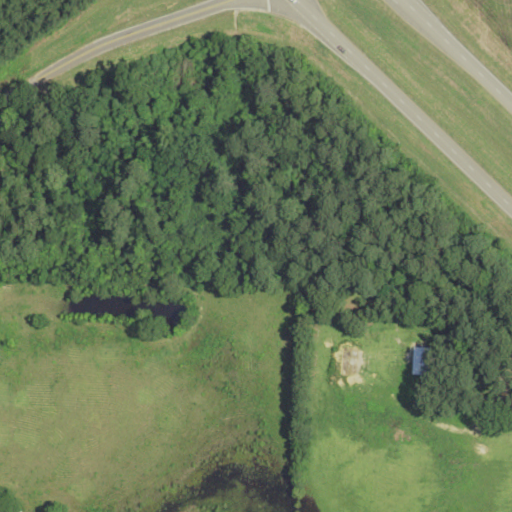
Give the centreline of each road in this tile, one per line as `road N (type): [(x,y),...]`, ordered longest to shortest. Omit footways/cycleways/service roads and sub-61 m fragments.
road 1 (trunk): [(297,0),(511,207)]
road 2 (tertiary): [(0,100),(100,45),(228,0)]
